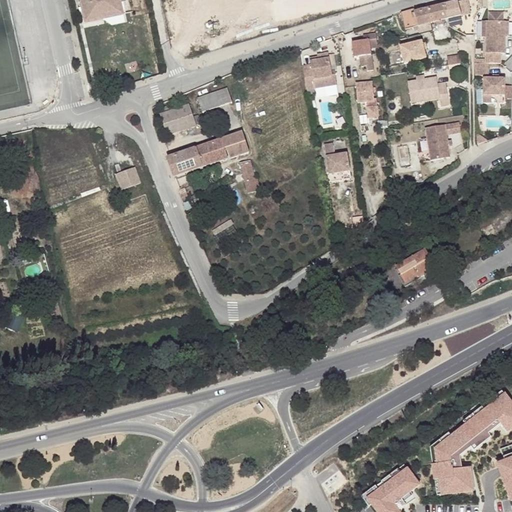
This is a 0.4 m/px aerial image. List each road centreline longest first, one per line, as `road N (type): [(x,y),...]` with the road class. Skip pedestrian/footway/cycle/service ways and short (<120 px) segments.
road 1 (residential): [(152,147),(215,306),(230,314),(268,303),(389,216),(511,145)]
road 2 (primary): [(333,361),(0,446)]
road 3 (motorway): [(418,336),(213,407),(174,439)]
road 4 (primary): [(300,462),(511,332)]
road 5 (residential): [(511,248),(338,342),(333,361)]
road 6 (unclassified): [(418,0),(231,63)]
road 7 (motorway): [(174,439),(111,426),(0,451)]
road 8 (residential): [(231,63),(272,206)]
road 9 (primary): [(0,499),(102,485),(143,489)]
